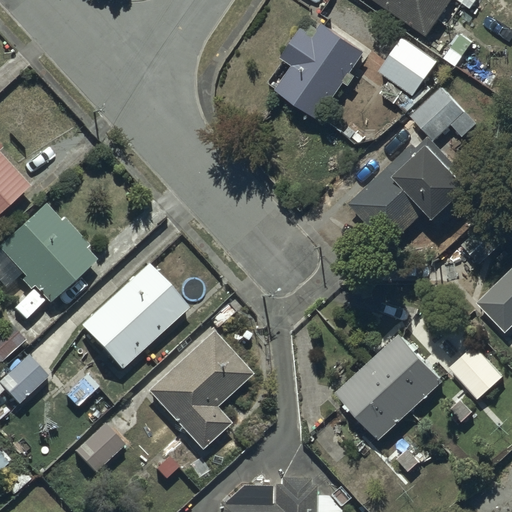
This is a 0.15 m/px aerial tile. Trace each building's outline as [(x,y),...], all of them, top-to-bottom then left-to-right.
[(381,0),(426,30),(446,0),(381,0)] [(356,72),(349,67),(363,47),(323,19),(312,34),(299,24),(280,51),(293,60),(276,85),(316,114),(342,77),(349,82),(356,72)] [(379,67),(412,90),(436,57),(403,33),(379,67)] [(415,100),(387,78),(379,90),(407,111),(415,100)] [(350,195),(386,237),(422,206),(438,224),(479,189),(435,138),(452,123),(461,133),(477,119),(465,105),(463,108),(442,84),(411,112),(428,132),(417,142),(415,139),(350,195)] [(0,205),(27,181),(0,151),(0,142),(0,205)] [(32,282),(46,298),(94,255),(85,245),(88,242),(61,213),(58,216),(44,199),(0,238),(0,246),(24,273),(20,277),(28,285),(32,282)] [(460,241),(478,261),(511,229),(511,218),(499,205),(460,241)] [(80,321),(118,364),(186,305),(148,262),(80,321)] [(511,264),(477,297),(505,327),(511,321),(511,264)] [(0,330),(0,357),(24,337),(10,322),(0,330)] [(148,385),(199,445),(229,419),(213,401),(247,371),(212,329),(148,385)] [(336,387),(378,435),(442,377),(400,330),(336,387)] [(449,364),(477,395),(503,372),(475,341),(449,364)] [(0,373),(0,383),(16,400),(45,372),(25,350),(0,373)] [(102,419),(72,447),(93,470),(123,442),(102,419)] [(401,450),(397,455),(409,467),(428,449),(419,440),(410,449),(402,440),(396,446),(401,450)] [(325,491),(314,491),(314,481),(308,481),(308,474),(279,473),(279,481),(272,480),(271,500),(218,499),(218,511),(338,511),(339,506),(325,491)]
